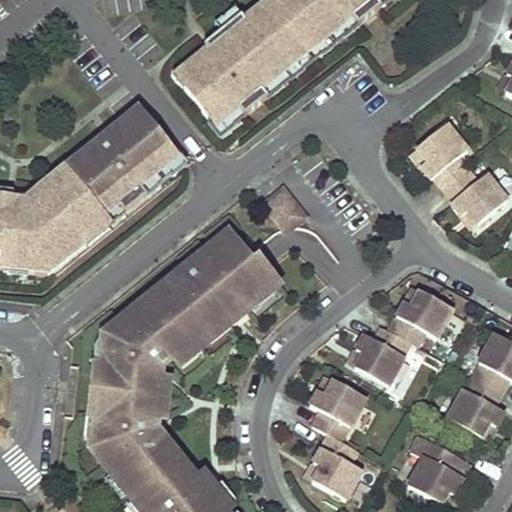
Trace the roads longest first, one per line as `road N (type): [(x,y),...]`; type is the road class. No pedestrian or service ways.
road 1 (residential): [(354,146),(330,121),(303,122),(37,339)]
road 2 (residential): [(413,242),(290,349),(273,375),(258,440),(281,511)]
road 3 (residential): [(354,146),(476,48),(494,0)]
road 4 (residential): [(0,465),(22,466),(37,339)]
